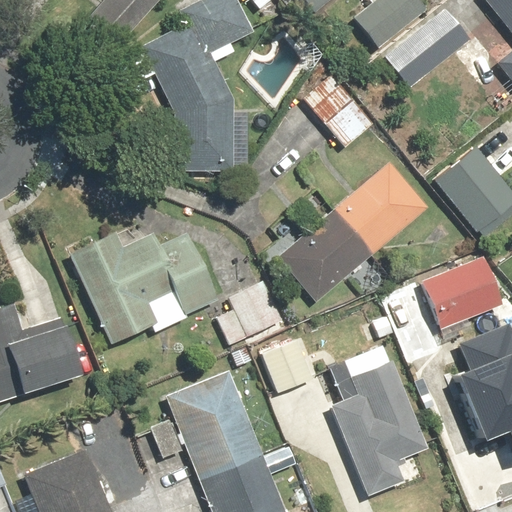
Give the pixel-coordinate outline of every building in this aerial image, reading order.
[(157,0),(102,0),(78,26),(108,54),(157,0)] [(182,27),(138,48),(141,54),(112,68),(123,90),(153,76),(170,111),(171,172),(228,174),(231,105),(212,65),(234,54),(229,44),(251,34),(235,0),(200,0),(175,12),(182,27)] [(248,0),(256,10),(269,0),(248,0)] [(299,0),(312,15),(330,0),(299,0)] [(424,10),(414,0),(372,0),(349,20),(377,52),(424,10)] [(511,0),(481,0),(511,40),(511,46),(491,63),(511,89),(511,0)] [(468,41),(442,8),(380,58),(406,91),(468,41)] [(324,73),(296,99),(343,150),(371,124),(324,73)] [(511,195),(473,148),(431,183),(473,235),(511,203),(511,195)] [(425,208),(386,163),(276,258),(316,303),(425,208)] [(106,238),(66,256),(108,347),(149,328),(152,334),(186,318),(185,316),(215,302),(179,224),(114,254),(106,238)] [(229,250),(211,253),(218,288),(235,285),(229,250)] [(480,259),(417,282),(436,331),(498,308),(480,259)] [(411,283),(381,295),(408,361),(438,349),(411,283)] [(254,284),(225,298),(245,338),(274,323),(254,284)] [(90,365),(81,339),(67,344),(57,316),(19,329),(10,302),(0,305),(0,402),(78,376),(76,370),(90,365)] [(463,356),(442,364),(473,440),(500,430),(507,448),(511,446),(511,320),(457,342),(463,356)] [(295,342),(258,354),(271,395),(309,382),(295,342)] [(353,397),(326,408),(363,499),(401,484),(394,468),(404,464),(402,459),(421,451),(379,345),(339,361),(353,397)] [(312,511),(310,508),(300,511),(281,511),(224,374),(162,400),(208,511),(312,511)] [(166,418),(145,427),(161,464),(182,454),(166,418)] [(106,511),(84,453),(22,477),(35,511),(106,511)]
